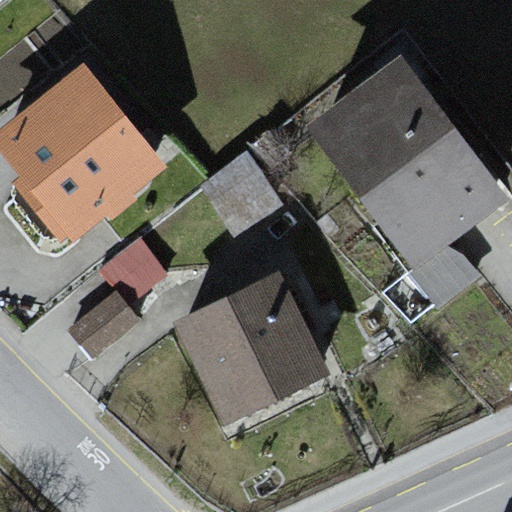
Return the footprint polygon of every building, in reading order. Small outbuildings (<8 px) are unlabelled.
[(403,264),(494,191),(384,52),(293,125),(403,264)] [(163,166),(74,56),(0,114),(0,156),(69,242),(163,166)] [(147,238),(106,268),(133,306),(174,276),(147,238)] [(328,380),(272,269),(171,319),(228,431),(328,380)] [(74,332),(95,358),(144,319),(123,293),(74,332)]
